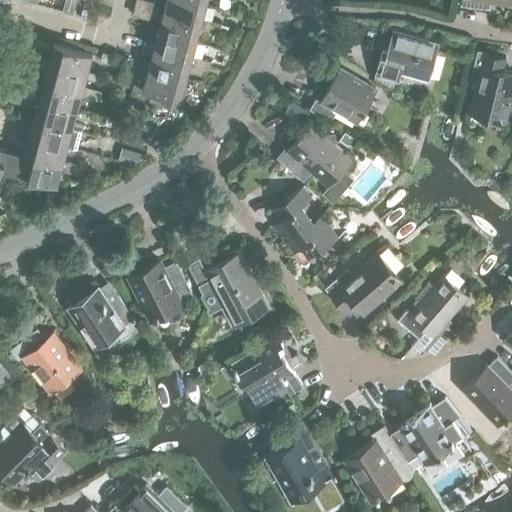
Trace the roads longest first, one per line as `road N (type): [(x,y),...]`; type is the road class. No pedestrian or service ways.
road 1 (residential): [(354,368),(196,152)]
road 2 (residential): [(0,253),(196,152)]
road 3 (residential): [(511,35),(307,0)]
road 4 (residential): [(196,152),(238,103),(285,0)]
road 5 (residential): [(354,368),(429,368),(479,343),(502,318)]
road 6 (residential): [(125,0),(116,36),(27,12)]
